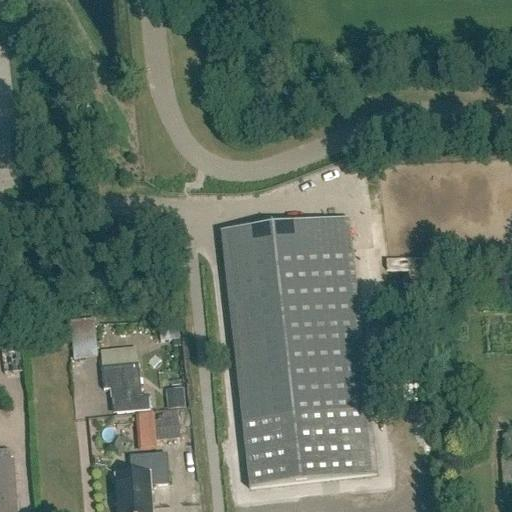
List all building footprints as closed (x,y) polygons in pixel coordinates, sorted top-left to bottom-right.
[(243,428),(370,414),(348,221),(221,235),(243,428)] [(100,319),(75,321),(77,360),(102,358),(100,319)] [(451,339),(450,327),(435,329),(434,328),(418,329),(420,349),(429,349),(428,343),(435,342),(435,343),(444,343),(444,340),(451,339)] [(116,417),(150,415),(149,400),(142,401),(140,368),(102,370),(104,393),(111,393),(112,405),(115,405),(116,417)] [(370,414),(243,428),(250,491),(377,477),(370,414)] [(156,444),(180,442),(178,421),(154,424),(156,444)] [(119,511),(151,511),(150,488),(169,487),(167,457),(132,460),(134,478),(117,479),(119,511)] [(17,511),(14,461),(0,462),(0,511),(17,511)]
